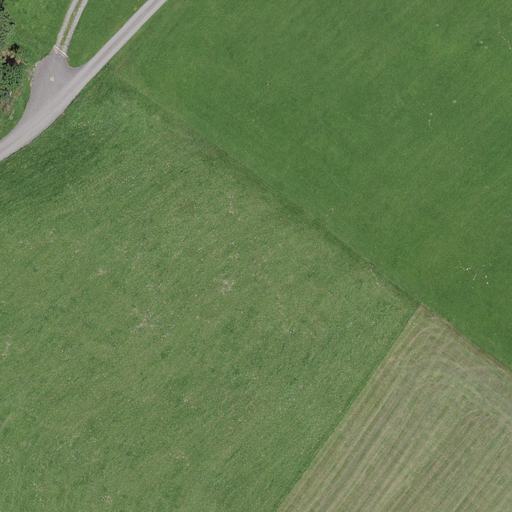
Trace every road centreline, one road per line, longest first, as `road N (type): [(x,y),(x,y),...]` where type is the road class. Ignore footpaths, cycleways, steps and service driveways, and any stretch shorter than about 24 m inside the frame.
road 1 (unclassified): [(0,150),(43,121),(161,0)]
road 2 (track): [(43,121),(57,48),(81,0)]
